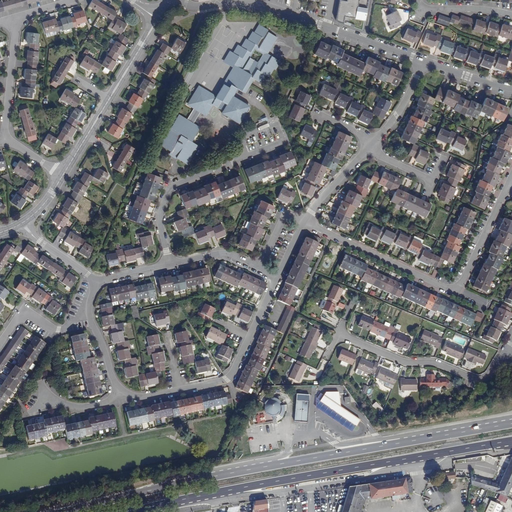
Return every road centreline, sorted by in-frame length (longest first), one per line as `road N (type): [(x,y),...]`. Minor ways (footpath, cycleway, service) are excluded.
road 1 (primary): [(511,423),(276,463),(64,511)]
road 2 (primary): [(128,511),(511,440)]
road 3 (unclassified): [(176,0),(267,6),(424,60)]
road 4 (residential): [(116,393),(146,397),(226,380),(277,276)]
road 5 (residential): [(453,287),(303,218)]
road 6 (residential): [(485,382),(434,362),(403,361),(339,332)]
road 7 (residential): [(169,265),(158,219),(170,186),(236,159)]
road 8 (residential): [(236,159),(284,144),(275,122),(244,134),(242,150)]
road 9 (residential): [(4,139),(15,19)]
